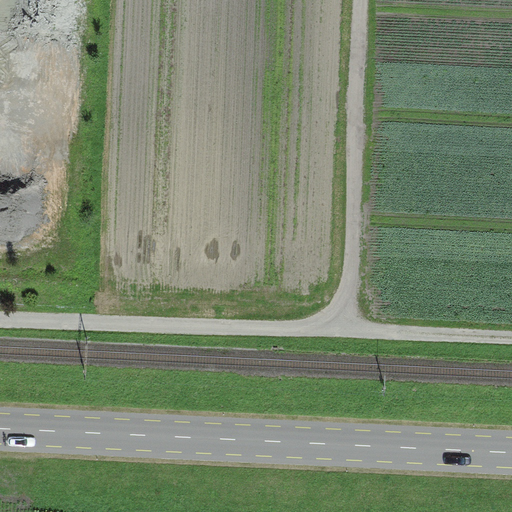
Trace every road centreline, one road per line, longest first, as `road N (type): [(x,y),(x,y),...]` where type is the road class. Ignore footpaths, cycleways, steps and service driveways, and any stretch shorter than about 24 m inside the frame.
road 1 (primary): [(511,453),(0,428)]
road 2 (track): [(511,333),(0,313)]
road 3 (track): [(342,323),(363,0)]
